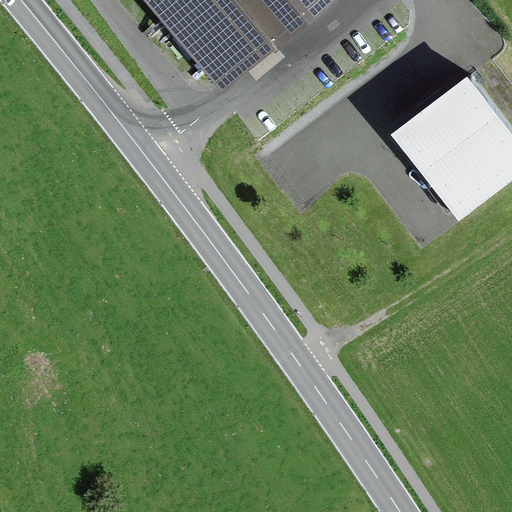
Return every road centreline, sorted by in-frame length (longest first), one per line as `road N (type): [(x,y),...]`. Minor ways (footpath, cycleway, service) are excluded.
road 1 (primary): [(401,511),(269,315),(146,156)]
road 2 (residential): [(146,156),(348,0)]
road 3 (primary): [(146,156),(22,0)]
